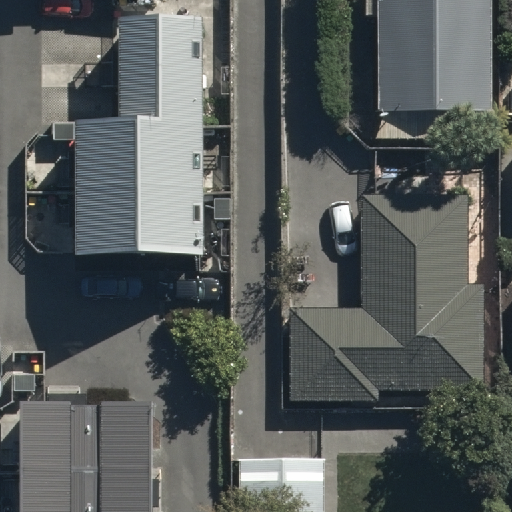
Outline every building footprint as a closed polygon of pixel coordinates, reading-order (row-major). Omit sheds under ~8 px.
[(486,125),(486,0),(366,0),(366,28),(378,28),(377,124),(486,125)] [(206,271),(205,36),(125,37),(125,134),(82,135),(83,271),(206,271)] [(318,401),(480,398),(477,202),(363,204),(365,316),(293,318),(295,402),(318,401)] [(159,511),(160,421),(21,423),(20,511),(159,511)] [(324,511),(326,467),(246,466),(245,511),(324,511)]
